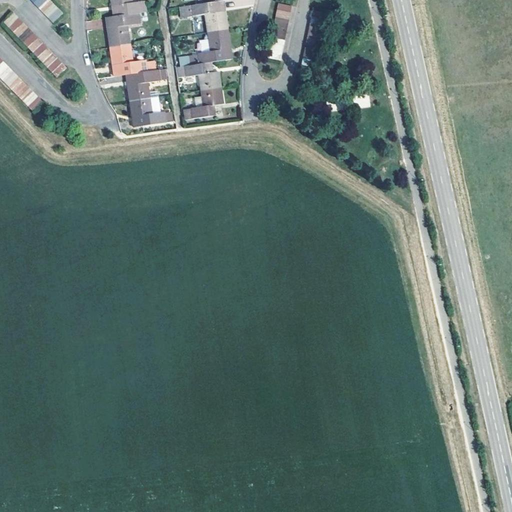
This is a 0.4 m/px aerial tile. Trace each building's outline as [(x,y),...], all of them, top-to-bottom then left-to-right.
[(37,0),(34,3),(38,8),(47,0),(37,0)] [(43,13),(53,4),(49,0),(47,0),(38,8),(43,13)] [(132,3),(131,0),(111,0),(113,7),(120,6),(121,16),(147,12),(145,2),(132,3)] [(224,1),(215,2),(217,12),(225,11),(224,1)] [(205,15),(208,33),(228,30),(225,11),(217,12),(215,2),(213,2),(179,7),(181,18),(205,15)] [(43,13),(48,19),(58,9),(53,4),(43,13)] [(278,4),(277,10),(290,13),(292,6),(278,4)] [(63,14),(58,9),(48,19),(53,24),(63,14)] [(277,10),(276,17),(289,19),(290,13),(277,10)] [(313,10),(312,17),(325,19),(326,13),(313,10)] [(110,47),(130,44),(127,25),(141,24),(141,22),(148,21),(147,12),(121,16),(113,17),(115,27),(107,28),(110,47)] [(14,13),(4,23),(9,28),(19,18),(14,13)] [(113,17),(105,18),(107,28),(115,27),(113,17)] [(276,17),(274,24),(287,26),(289,19),(276,17)] [(310,23),(324,26),(325,19),(312,17),(310,23)] [(14,33),(24,23),(19,18),(9,28),(14,33)] [(14,33),(18,38),(29,28),(24,23),(14,33)] [(310,23),(309,31),(322,33),(324,26),(310,23)] [(273,31),(286,33),(287,26),(274,24),(273,31)] [(18,38),(23,43),(33,33),(29,28),(18,38)] [(178,58),(180,67),(212,62),(232,59),(228,30),(208,33),(210,51),(198,53),(198,55),(178,58)] [(273,31),(271,38),(285,40),(286,33),(273,31)] [(307,37),(321,40),(322,33),(309,31),(307,37)] [(28,48),(38,38),(33,33),(23,43),(28,48)] [(307,37),(306,45),(319,47),(321,40),(307,37)] [(28,48),(33,53),(43,43),(38,38),(28,48)] [(270,45),(283,47),(285,40),(271,38),(270,45)] [(197,50),(208,50),(208,39),(197,40),(197,50)] [(33,53),(38,58),(48,48),(43,43),(33,53)] [(133,63),(130,44),(110,47),(113,67),(120,66),(122,75),(126,75),(138,73),(156,70),(155,61),(146,62),(146,61),(133,63)] [(270,45),(269,51),(282,54),(283,47),(270,45)] [(304,51),(318,54),(319,47),(306,45),(304,51)] [(42,63),(53,53),(48,48),(38,58),(42,63)] [(282,54),(269,51),(267,58),(281,61),(282,54)] [(304,51),(303,58),(316,61),(318,54),(304,51)] [(42,63),(47,68),(57,58),(53,53),(42,63)] [(52,74),(63,64),(57,58),(47,68),(52,74)] [(316,61),(303,58),(302,65),(315,68),(316,61)] [(0,65),(0,75),(9,67),(4,62),(0,65)] [(199,76),(201,91),(220,88),(218,72),(214,72),(212,62),(180,67),(177,67),(179,78),(185,77),(185,78),(199,76)] [(63,64),(52,74),(56,78),(67,68),(63,64)] [(120,66),(113,67),(115,77),(122,75),(120,66)] [(0,75),(0,78),(3,82),(13,72),(9,67),(0,75)] [(130,101),(150,98),(147,83),(167,80),(165,69),(156,70),(138,73),(139,83),(127,85),(130,101)] [(3,82),(8,87),(18,77),(13,72),(3,82)] [(139,83),(138,73),(126,75),(127,85),(139,83)] [(8,87),(13,92),(23,82),(18,77),(8,87)] [(13,92),(18,97),(28,87),(23,82),(13,92)] [(18,97),(23,102),(33,92),(28,87),(18,97)] [(220,88),(201,91),(204,106),(183,109),(185,120),(216,116),(214,105),(223,104),(220,88)] [(23,102),(28,107),(38,97),(33,92),(23,102)] [(369,95),(356,96),(357,108),(370,107),(369,95)] [(38,97),(28,107),(32,112),(43,102),(38,97)] [(152,113),(150,98),(130,101),(134,127),(173,122),(171,112),(166,113),(165,112),(152,113)]
